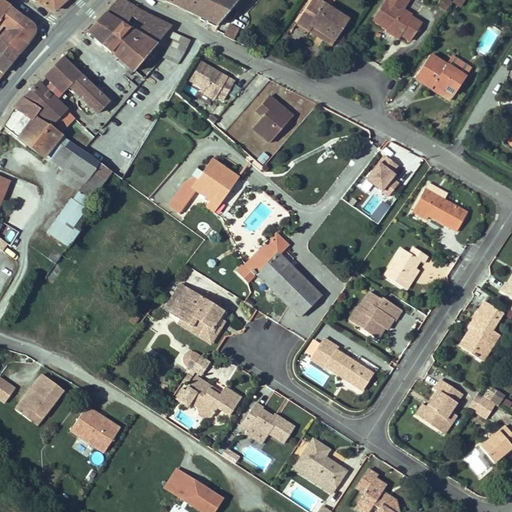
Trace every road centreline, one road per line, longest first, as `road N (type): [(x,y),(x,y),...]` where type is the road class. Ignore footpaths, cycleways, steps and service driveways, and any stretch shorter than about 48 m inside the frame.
road 1 (residential): [(141,0),(511,194)]
road 2 (residential): [(0,334),(25,340),(203,450),(250,496)]
road 3 (residential): [(511,212),(370,435)]
road 4 (residential): [(370,435),(240,349),(256,325)]
road 5 (unknown): [(200,32),(110,163)]
road 6 (residential): [(495,511),(370,435)]
road 7 (unknown): [(312,218),(216,142),(195,151)]
road 8 (unknown): [(298,338),(330,295),(297,252),(312,218)]
